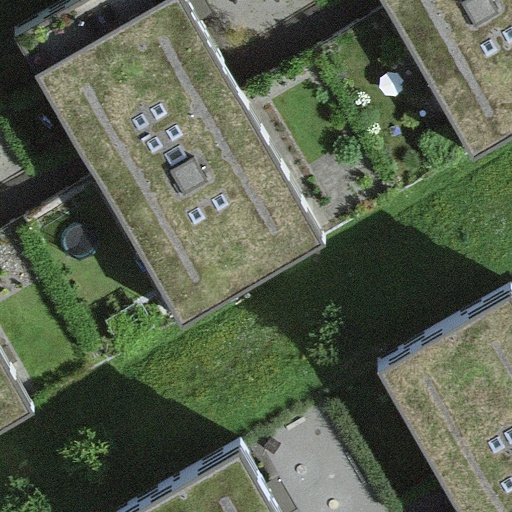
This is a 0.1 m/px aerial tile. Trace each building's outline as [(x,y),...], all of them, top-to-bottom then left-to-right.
[(180,0),(129,0),(41,49),(183,306),(311,235),(180,0)] [(511,0),(404,0),(481,138),(511,120),(511,0)] [(511,511),(511,298),(510,295),(382,366),(463,511),(511,511)] [(0,367),(0,416),(21,405),(0,367)] [(276,511),(243,452),(133,511),(276,511)]
